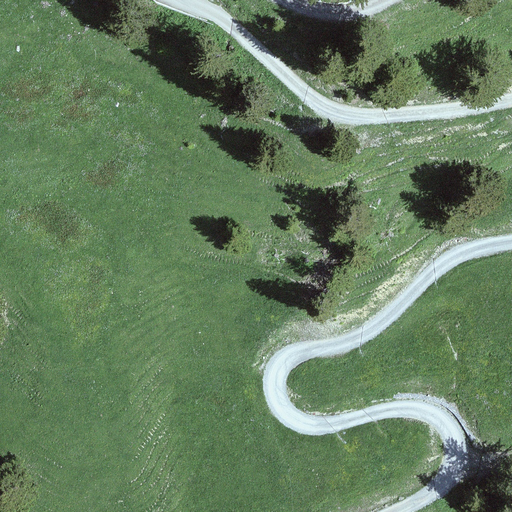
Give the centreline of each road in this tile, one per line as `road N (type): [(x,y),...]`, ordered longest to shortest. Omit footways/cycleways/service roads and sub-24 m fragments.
road 1 (track): [(395,511),(462,485),(443,426),(294,419),(271,388),(296,360),(342,353),(392,327),(455,251),(511,241)]
road 2 (track): [(511,83),(371,90),(282,58),(216,0)]
